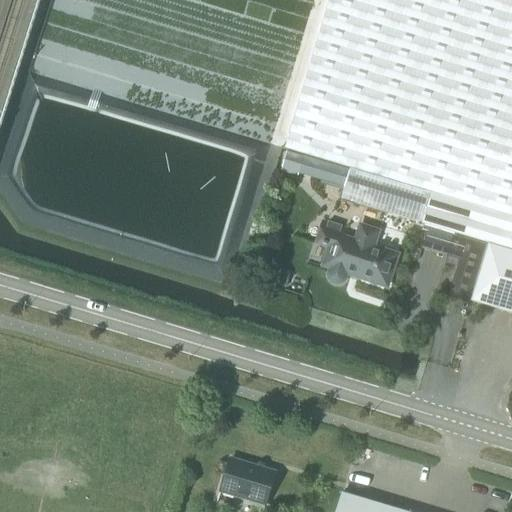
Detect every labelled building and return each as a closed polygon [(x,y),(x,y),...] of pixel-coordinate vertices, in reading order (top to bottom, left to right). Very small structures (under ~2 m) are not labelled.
[(487,243),(489,243),(511,250),(511,0),(328,0),(284,149),(351,169),(342,200),(425,224),(487,243)] [(304,156),(298,173),(320,180),(325,163),(304,156)] [(387,286),(397,255),(373,247),(378,231),(361,226),(356,239),(343,235),(345,229),(324,223),(317,243),(329,247),(323,266),(330,268),(329,273),(329,276),(331,280),(334,282),(339,282),(344,280),(345,277),(348,269),(362,273),(360,278),(387,286)] [(425,224),(424,230),(429,231),(424,249),(448,256),(459,260),(448,297),(469,303),(487,243),(425,224)] [(511,250),(489,243),(472,301),(511,313),(511,250)] [(220,491),(266,505),(276,472),(230,458),(220,491)] [(406,511),(342,493),(336,511),(406,511)]
